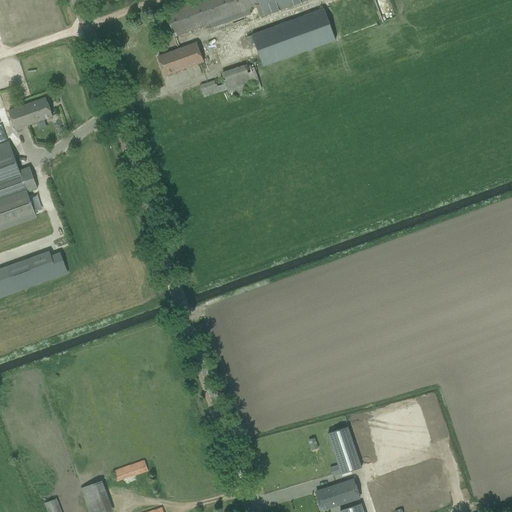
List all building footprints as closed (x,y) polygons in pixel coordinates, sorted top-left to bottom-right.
[(199,0),(175,9),(165,12),(168,20),(174,37),(184,34),(224,19),(235,15),(249,10),(254,9),(256,8),(260,18),(264,16),(264,17),(309,0),(199,0)] [(252,35),(252,36),(247,38),(250,48),(256,46),(263,68),(336,41),(324,9),(252,35)] [(197,44),(168,54),(159,58),(165,76),(203,61),(197,44)] [(254,63),(221,72),(223,78),(200,85),(203,97),(259,82),(254,63)] [(46,99),(37,102),(8,112),(15,130),(43,120),(53,116),(46,99)] [(9,142),(0,144),(0,231),(36,218),(28,194),(38,190),(30,167),(19,171),(9,142)] [(38,196),(31,198),(36,213),(43,211),(38,196)] [(49,251),(0,269),(0,298),(68,274),(60,253),(51,256),(49,251)] [(365,462),(435,443),(423,401),(413,404),(415,411),(355,427),(365,462)] [(350,427),(327,434),(338,466),(330,468),(332,476),(340,474),(341,474),(341,475),(363,468),(362,464),(350,427)] [(375,511),(445,491),(436,460),(366,480),(375,511)] [(148,472),(143,461),(114,473),(118,484),(148,472)] [(354,480),(325,490),(316,493),(322,511),(331,508),(360,498),(354,480)] [(88,511),(113,511),(103,481),(81,489),(88,511)] [(61,511),(57,499),(44,504),(47,511),(61,511)]
